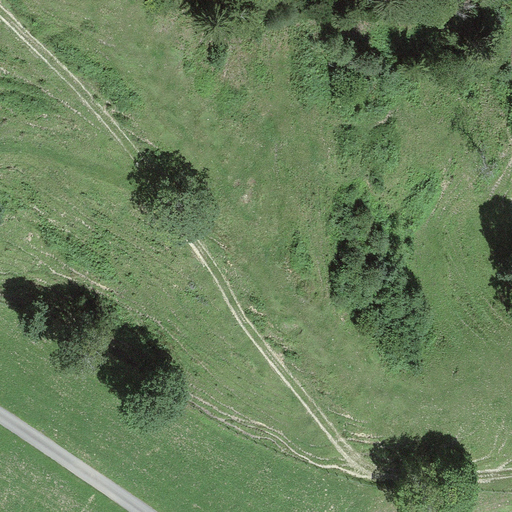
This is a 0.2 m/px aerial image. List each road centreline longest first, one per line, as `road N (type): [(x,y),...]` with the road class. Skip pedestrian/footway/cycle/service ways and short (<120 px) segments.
road 1 (track): [(0,9),(133,152),(246,322),(352,454),(404,475),(511,472)]
road 2 (track): [(0,415),(142,511)]
